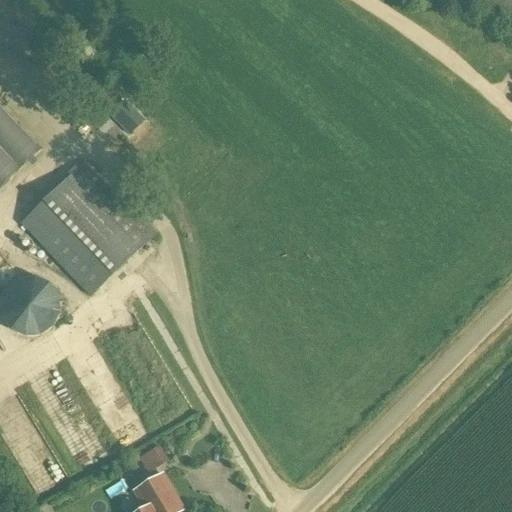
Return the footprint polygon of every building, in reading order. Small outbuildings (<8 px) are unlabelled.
[(0,0),(0,50),(22,59),(41,13),(7,0),(0,0)] [(511,0),(480,0),(511,13),(511,0)] [(0,191),(41,152),(0,108),(0,191)] [(91,298),(157,235),(87,161),(20,224),(91,298)] [(24,339),(41,338),(54,328),(61,313),(59,297),(49,284),(36,278),(19,279),(7,288),(0,301),(0,309),(1,319),(10,332),(24,339)] [(142,454),(148,471),(167,464),(161,447),(142,454)] [(181,511),(184,511),(163,476),(135,493),(146,511),(143,511),(181,511)]
